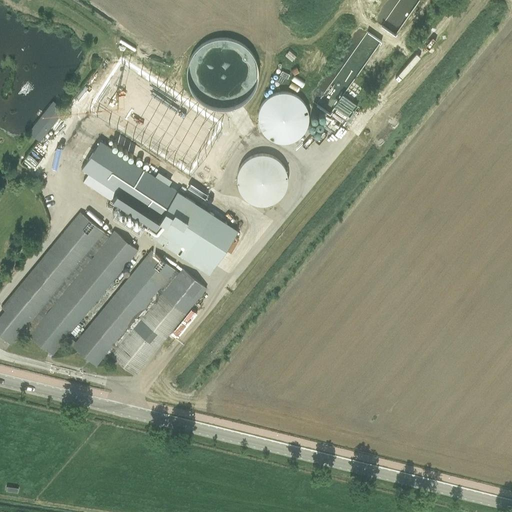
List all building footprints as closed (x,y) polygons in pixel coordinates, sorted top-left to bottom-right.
[(357,42),(369,49),(365,55),(371,57),(381,38),(364,29),(357,42)] [(236,105),(255,88),(257,80),(256,57),(242,42),(229,38),(207,39),(197,48),(195,55),(190,59),(188,64),(189,84),(195,90),(195,94),(203,103),(216,107),(236,105)] [(306,94),(260,94),(260,139),(306,139),(306,94)] [(113,197),(155,225),(154,226),(214,265),(238,230),(176,190),(176,189),(171,186),(170,186),(107,144),(82,181),(111,200),(113,197)] [(252,148),(233,190),(272,207),(291,166),(252,148)] [(22,330),(28,335),(109,237),(110,235),(103,232),(80,212),(1,307),(4,310),(0,315),(0,335),(10,344),(22,330)] [(28,335),(52,355),(138,251),(114,231),(110,235),(109,237),(28,335)] [(145,257),(72,346),(96,365),(107,352),(111,355),(179,272),(175,269),(151,250),(145,257)] [(31,254),(16,275),(22,280),(38,259),(31,254)] [(111,355),(135,375),(206,288),(182,268),(179,272),(111,355)]
